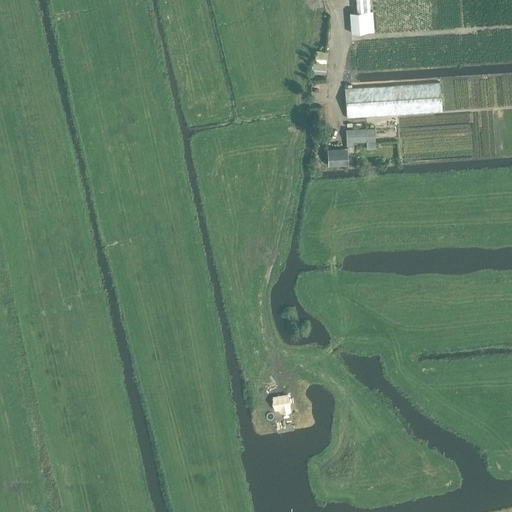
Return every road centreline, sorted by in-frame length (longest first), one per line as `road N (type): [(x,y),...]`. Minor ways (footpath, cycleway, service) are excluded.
road 1 (track): [(278,388),(261,292),(318,0)]
road 2 (track): [(331,39),(511,27)]
